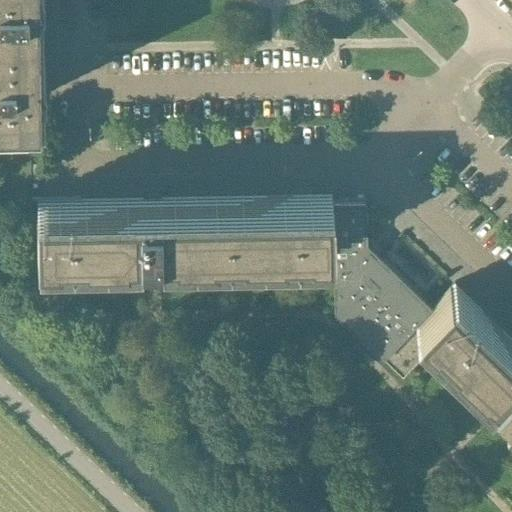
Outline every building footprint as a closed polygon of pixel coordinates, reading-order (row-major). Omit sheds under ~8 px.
[(0,0),(0,16),(37,16),(37,0),(0,0)] [(39,97),(38,43),(37,16),(0,16),(0,101),(27,102),(27,97),(39,97)] [(27,102),(0,101),(0,206),(27,206),(31,206),(31,198),(29,102),(27,102)] [(332,251),(331,198),(331,192),(159,195),(159,191),(142,192),(142,195),(36,198),(37,257),(142,254),(142,245),(150,244),(150,245),(159,245),(159,254),(332,251)] [(431,304),(425,298),(378,253),(366,240),(365,197),(331,198),(332,251),(333,251),(334,309),(401,375),(432,343),(412,324),(431,304)] [(511,337),(453,281),(448,275),(425,298),(431,304),(412,324),(432,343),(488,397),(495,389),(500,394),(499,395),(506,401),(499,408),(511,420),(511,337)]
